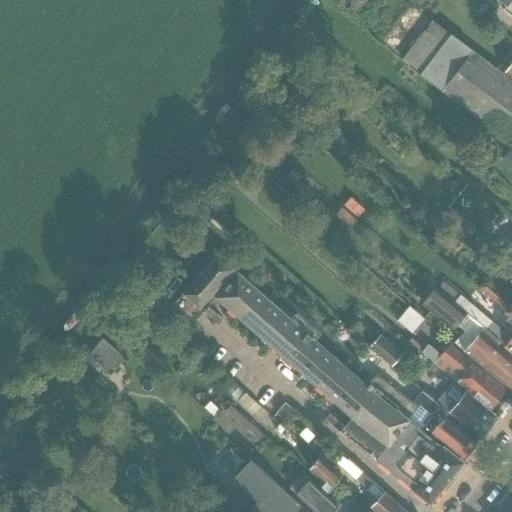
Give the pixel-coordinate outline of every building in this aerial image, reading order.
[(511,0),(499,0),(505,5),(502,8),(511,16),(511,0)] [(511,82),(470,50),(431,20),(401,60),(464,108),(511,143),(511,82)] [(511,78),(511,59),(503,72),(511,78)] [(236,158),(223,172),(247,193),(261,180),(236,158)] [(358,223),(336,203),(324,216),(329,220),(334,215),(351,230),(358,223)] [(465,220),(461,224),(458,228),(457,230),(466,237),(474,227),(465,220)] [(359,421),(350,430),(330,413),(325,418),(346,434),(371,453),(377,446),(382,450),(406,421),(429,437),(446,417),(451,411),(424,389),(413,402),(378,373),(368,384),(316,338),(323,331),(311,320),(304,328),(219,252),(175,301),(195,319),(205,308),(201,305),(213,291),(359,421)] [(477,287),(505,310),(511,301),(484,278),(477,287)] [(439,286),(436,288),(454,303),(461,295),(443,280),(439,286)] [(506,347),(475,321),(454,303),(436,288),(435,287),(422,304),(452,329),(456,325),(472,338),(462,351),(511,390),(511,360),(501,352),(506,347)] [(410,305),(398,320),(414,332),(426,318),(410,305)] [(475,321),(506,347),(511,352),(511,336),(511,337),(504,332),(483,313),(475,321)] [(402,353),(380,334),(369,347),(391,366),(402,353)] [(121,355),(102,338),(88,353),(108,370),(121,355)] [(432,363),(466,391),(498,416),(511,397),(511,396),(499,386),(449,345),(441,355),(428,344),(421,352),(433,362),(432,363)] [(498,416),(466,391),(452,409),(455,411),(454,418),(480,439),(498,416)] [(206,406),(204,407),(204,408),(213,416),(219,409),(218,409),(210,401),(206,406)] [(283,420),(292,409),(285,403),(276,413),(283,420)] [(263,435),(231,404),(226,409),(259,439),(263,435)] [(446,417),(429,437),(463,461),(477,443),(446,417)] [(463,461),(429,437),(406,421),(382,450),(383,451),(377,458),(412,487),(430,503),(463,461)] [(327,492),(340,478),(318,457),(309,467),(324,481),(320,485),(327,492)] [(305,511),(306,511),(251,458),(235,477),(259,499),(248,511),(305,511)] [(376,511),(406,511),(348,459),(342,466),(377,498),(370,506),(376,511)] [(334,511),(332,510),(337,504),(302,472),(294,481),(289,487),(316,511),(334,511)] [(332,510),(334,511),(367,511),(350,511),(349,511),(348,511),(346,511),(337,503),(337,504),(332,510)]
